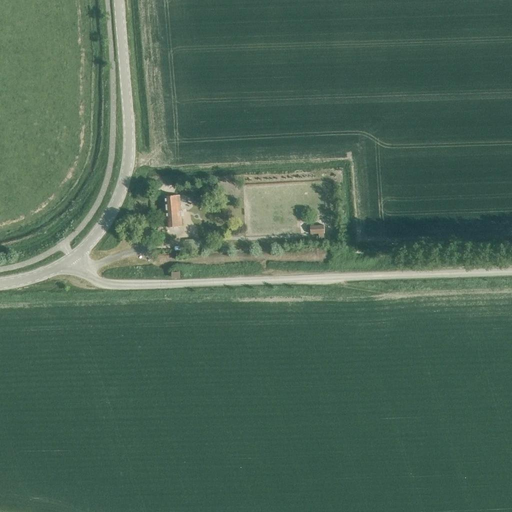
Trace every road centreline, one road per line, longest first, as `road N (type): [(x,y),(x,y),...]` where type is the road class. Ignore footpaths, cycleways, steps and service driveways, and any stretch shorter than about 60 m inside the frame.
road 1 (unclassified): [(72,258),(116,285),(511,271)]
road 2 (unclassified): [(72,258),(112,209),(126,168),(118,0)]
